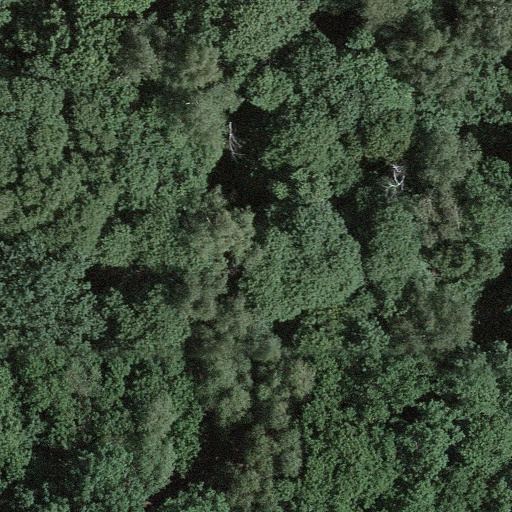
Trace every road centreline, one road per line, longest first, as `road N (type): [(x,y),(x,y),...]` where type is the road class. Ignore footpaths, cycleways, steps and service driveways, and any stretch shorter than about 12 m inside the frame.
road 1 (track): [(149,0),(221,509)]
road 2 (track): [(0,169),(139,312),(221,509)]
